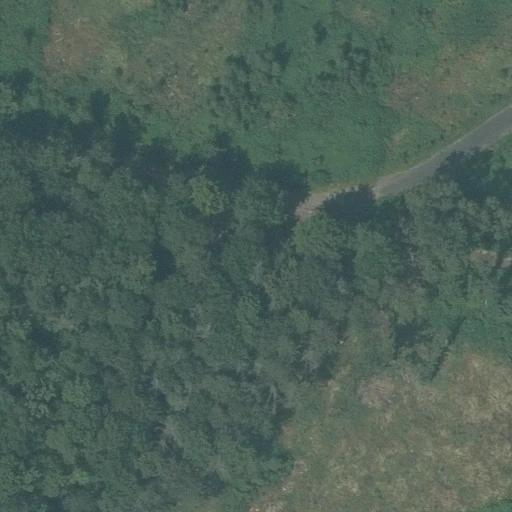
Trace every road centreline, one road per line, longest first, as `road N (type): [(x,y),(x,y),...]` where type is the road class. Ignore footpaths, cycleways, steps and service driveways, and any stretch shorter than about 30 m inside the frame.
road 1 (track): [(0,143),(294,210),(414,178),(511,116)]
road 2 (track): [(294,210),(511,257)]
